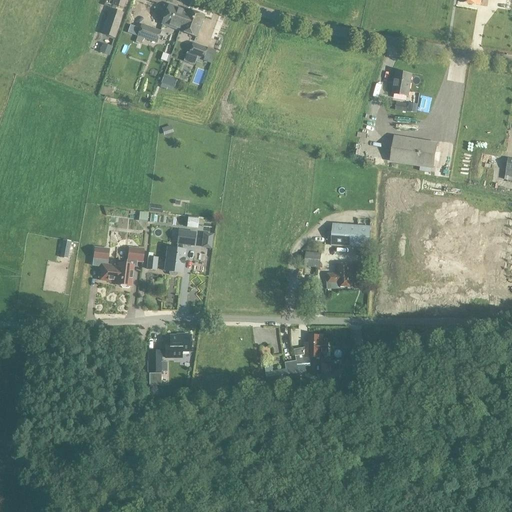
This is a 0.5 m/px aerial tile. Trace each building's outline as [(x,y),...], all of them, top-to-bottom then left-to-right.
[(125,0),(113,0),(111,5),(123,9),(125,0)] [(161,25),(179,31),(186,12),(168,6),(161,25)] [(111,9),(109,16),(103,36),(114,39),(122,13),(111,9)] [(186,12),(179,31),(179,32),(196,37),(203,16),(187,10),(186,12)] [(160,32),(142,25),(137,37),(138,38),(136,42),(142,45),(144,39),(156,44),(160,32)] [(207,49),(193,43),(188,54),(187,53),(183,62),(194,66),(195,62),(201,65),(207,49)] [(102,44),(99,53),(109,56),(112,47),(102,44)] [(411,75),(396,73),(393,95),(407,98),(411,75)] [(396,102),(395,110),(407,112),(408,104),(396,102)] [(436,147),(394,140),(390,163),(432,170),(436,147)] [(136,206),(135,214),(145,215),(145,207),(136,206)] [(198,220),(188,218),(186,228),(197,229),(198,220)] [(369,250),(370,227),(332,224),(331,247),(369,250)] [(179,231),(176,252),(168,250),(165,272),(182,275),(185,253),(182,252),(183,246),(194,247),(196,233),(179,231)] [(127,260),(141,261),(143,249),(129,248),(127,260)] [(92,260),(106,262),(108,251),(94,249),(92,260)] [(157,271),(158,258),(153,258),(153,254),(148,253),(147,270),(157,271)] [(305,268),(320,269),(321,255),(306,254),(305,268)] [(117,265),(116,268),(101,266),(100,274),(98,273),(97,279),(99,279),(99,282),(115,283),(114,286),(120,286),(120,287),(121,289),(126,289),(128,288),(128,287),(130,287),(132,267),(117,265)] [(328,289),(337,288),(355,288),(355,265),(335,265),(335,275),(328,275),(328,289)] [(318,281),(308,280),(307,287),(318,288),(318,281)] [(450,329),(436,329),(436,340),(451,339),(450,329)] [(165,343),(165,358),(182,357),(182,351),(190,351),(190,342),(191,342),(191,340),(190,340),(190,335),(187,335),(186,334),(182,334),(181,335),(170,335),(170,343),(165,343)] [(328,355),(328,343),(321,343),(321,337),(308,337),(308,346),(305,346),(304,350),(294,351),(297,368),(305,367),(306,358),(320,359),(320,357),(327,357),(327,355),(328,355)] [(381,348),(383,356),(393,354),(391,346),(381,348)] [(149,351),(149,372),(161,372),(161,371),(166,371),(166,362),(161,362),(161,351),(149,351)] [(273,372),(271,364),(264,365),(268,384),(307,377),(305,367),(297,368),(273,372)] [(253,381),(235,384),(236,392),(254,390),(253,381)]
